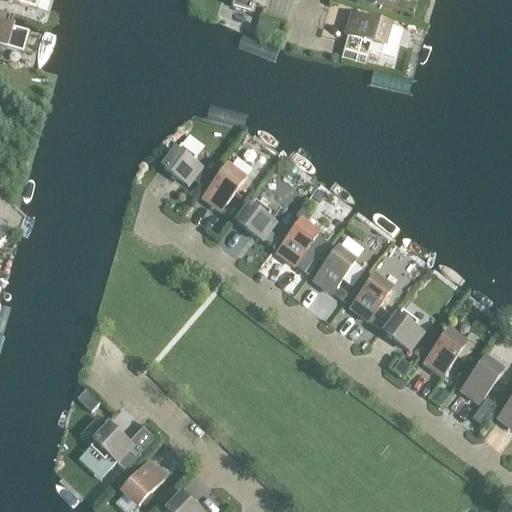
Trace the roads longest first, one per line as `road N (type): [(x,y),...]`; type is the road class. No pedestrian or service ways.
road 1 (residential): [(511,485),(159,224)]
road 2 (residential): [(266,511),(135,387),(108,374)]
